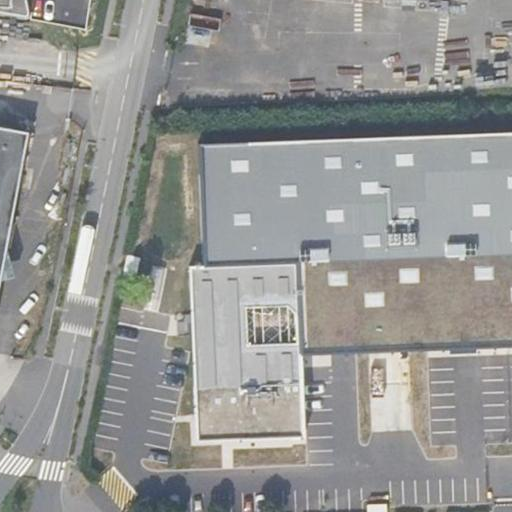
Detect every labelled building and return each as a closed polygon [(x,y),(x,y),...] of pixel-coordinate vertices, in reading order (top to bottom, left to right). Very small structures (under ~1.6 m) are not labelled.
[(0,0),(0,9),(15,11),(16,0),(0,0)] [(10,74),(9,84),(30,86),(31,75),(10,74)] [(0,299),(31,137),(0,130),(0,299)] [(299,439),(299,402),(304,402),(304,387),(359,385),(356,295),(355,277),(351,145),(195,149),(196,184),(199,270),(190,269),(197,443),(299,439)] [(368,305),(376,294),(355,277),(356,295),(368,305)] [(444,496),(443,469),(429,469),(429,496),(444,496)]
